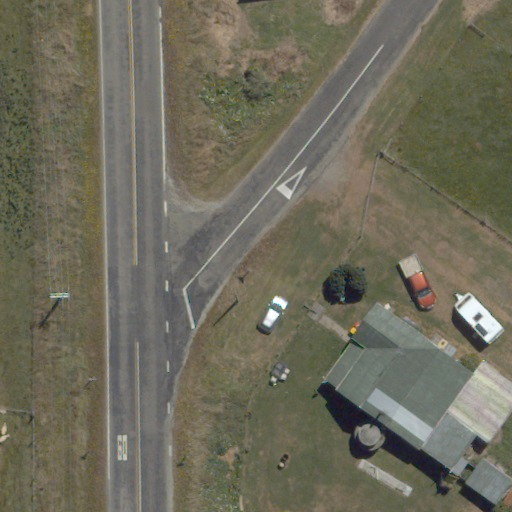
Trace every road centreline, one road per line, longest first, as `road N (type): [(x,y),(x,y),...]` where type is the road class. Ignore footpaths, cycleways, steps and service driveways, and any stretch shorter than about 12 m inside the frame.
road 1 (residential): [(415,0),(295,160),(182,290),(137,301)]
road 2 (tertiary): [(129,0),(137,301)]
road 3 (tertiary): [(137,301),(138,511)]
